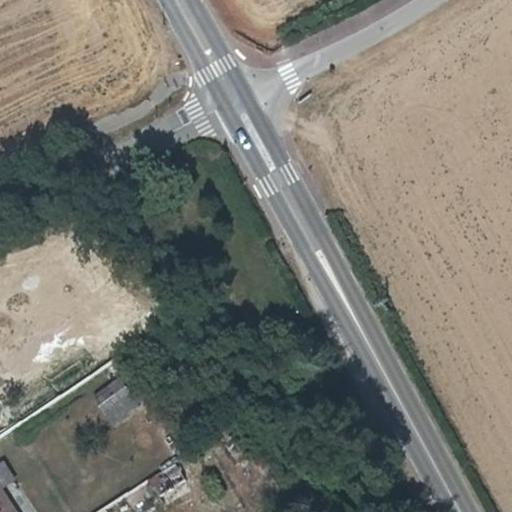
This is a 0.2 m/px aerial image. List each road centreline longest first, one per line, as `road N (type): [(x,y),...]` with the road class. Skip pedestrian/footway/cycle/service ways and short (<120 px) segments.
road 1 (secondary): [(459,511),(235,101)]
road 2 (residential): [(235,101),(0,212)]
road 3 (residential): [(235,101),(440,0)]
